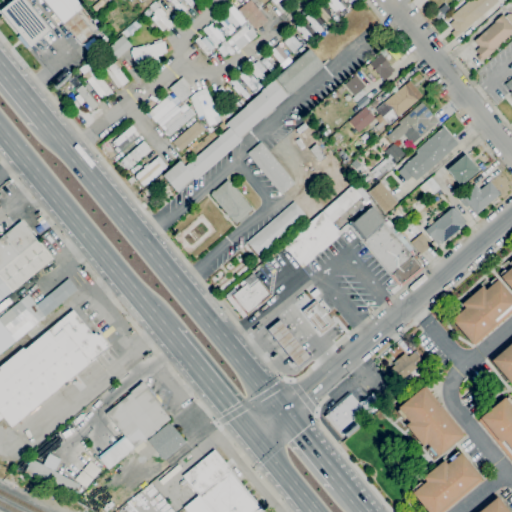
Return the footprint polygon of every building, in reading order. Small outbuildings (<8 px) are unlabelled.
[(30,47),(0,10),(12,0),(26,0),(51,30),(30,47)] [(188,10),(187,11),(188,13),(184,17),(170,1),(171,0),(177,0),(180,3),(181,2),(188,10)] [(255,30),(238,9),(248,0),(250,0),(267,20),(255,30)] [(338,15),(325,1),(326,0),(330,0),(342,12),(338,15)] [(455,37),(451,32),(454,30),(453,27),(450,24),(454,20),(451,16),(469,0),(497,0),(498,1),(455,37)] [(326,22),(314,8),(318,5),(331,19),(326,22)] [(235,28),(223,13),(228,9),(229,10),(232,7),(240,16),(236,20),(239,24),(235,28)] [(80,44),(62,22),(75,11),(76,12),(80,9),(96,29),(93,32),(94,33),(80,44)] [(318,32),(306,18),(310,14),(322,29),(318,32)] [(481,62),(476,57),(479,54),(475,50),(479,47),(474,41),(495,22),(495,21),(502,15),(511,26),(511,32),(494,49),(495,50),(481,62)] [(213,20),(220,35),(226,32),(220,17),(213,20)] [(220,38),(212,22),(202,28),(211,43),(220,38)] [(229,38),(239,49),(255,35),(245,23),(229,38)] [(307,39),(296,27),(300,23),(311,36),(307,39)] [(116,59),(107,48),(123,35),(132,45),(116,59)] [(212,54),(210,51),(206,54),(195,40),(199,37),(201,40),(204,37),(212,47),(213,46),(217,50),(212,54)] [(134,62),(130,50),(164,41),(167,52),(134,62)] [(230,55),(221,44),(225,41),(234,52),(230,55)] [(280,63),(270,51),(274,47),(274,48),(278,45),(288,57),(280,63)] [(290,95),(275,78),(309,48),(324,66),(290,95)] [(384,80),(372,68),(369,70),(366,67),(370,64),(369,63),(380,53),(390,64),(389,64),(394,70),(384,80)] [(259,59),(263,56),(274,68),(271,72),(259,59)] [(118,88),(104,69),(113,62),(128,81),(122,86),(122,85),(118,88)] [(261,80),(249,67),(253,64),(264,77),(261,80)] [(101,98),(86,79),(85,80),(82,77),(83,75),(82,74),(92,66),(113,93),(108,97),(105,94),(101,98)] [(250,88),(240,77),(244,74),(253,84),(250,88)] [(354,95),(344,84),(355,74),(365,86),(354,95)] [(511,76),(501,85),(511,99),(511,76)] [(181,101),(169,87),(182,77),(188,84),(186,87),(191,93),(181,101)] [(245,98),(229,81),(233,78),(248,95),(245,98)] [(176,191),(162,175),(180,159),(185,165),(229,127),(226,123),(246,105),(245,105),(261,91),(260,91),(273,80),(287,96),(274,107),(276,109),(273,111),(272,109),(250,128),(252,129),(250,131),(248,130),(240,137),(242,139),(195,180),(194,179),(192,181),(190,179),(177,191),(176,191)] [(381,132),(375,126),(379,123),(375,118),(379,114),(375,109),(383,102),(384,102),(410,80),(422,95),(396,118),(397,118),(381,132)] [(76,90),(81,85),(98,105),(92,110),(76,90)] [(231,105),(217,89),(221,86),(235,101),(231,105)] [(383,100),(379,95),(388,87),(392,92),(383,100)] [(208,126),(203,114),(198,117),(189,98),(195,93),(206,88),(221,120),(208,126)] [(156,122),(151,117),(152,116),(148,112),(167,96),(170,100),(171,100),(175,105),(156,122)] [(412,143),(404,134),(393,143),(387,135),(400,124),(398,122),(421,102),(438,121),(412,143)] [(169,136),(163,130),(167,127),(164,124),(180,110),(180,109),(185,105),(188,109),(190,108),(195,114),(169,136)] [(355,133),(351,129),(354,127),(348,121),(365,106),(375,118),(372,120),(373,121),(369,125),(368,124),(358,132),(357,131),(355,133)] [(180,151),(172,142),(197,120),(200,124),(201,123),(206,129),(180,151)] [(118,152),(114,149),(116,147),(112,142),(131,126),(139,135),(136,137),(137,138),(130,144),(129,143),(118,152)] [(406,181),(398,171),(403,166),(418,153),(415,150),(443,126),(458,144),(416,180),(412,176),(406,181)] [(336,140),(332,135),(338,131),(342,136),(336,140)] [(133,165),(129,161),(126,164),(122,159),(144,140),(148,145),(147,146),(151,150),(133,165)] [(281,194),(247,153),(261,141),(295,183),(281,194)] [(383,162),(388,167),(402,153),(393,142),(382,151),(388,157),(383,162)] [(320,161),(309,149),(315,144),(326,156),(320,161)] [(460,185),(447,169),(465,154),(479,170),(460,185)] [(143,186),(135,176),(158,156),(167,166),(143,186)] [(378,180),(373,174),(391,159),(396,164),(378,180)] [(240,223),(238,221),(235,223),(229,216),(220,206),(210,194),(212,193),(211,192),(214,190),(215,191),(227,179),(235,188),(236,187),(239,191),(239,192),(253,208),(247,214),(249,216),(240,223)] [(476,214),(461,195),(475,183),(480,189),(490,181),(500,193),(476,214)] [(384,213),(367,192),(380,182),(397,202),(384,213)] [(305,265),(302,263),(300,265),(283,245),(321,211),(322,212),(351,186),(361,196),(331,222),(338,231),(336,233),(339,236),(305,265)] [(258,255),(246,242),(294,201),(306,214),(258,255)] [(400,287),(349,225),(350,224),(349,222),(350,221),(351,223),(372,205),(383,219),(386,217),(392,224),(392,223),(403,235),(402,236),(413,249),(410,252),(423,268),(400,287)] [(397,223),(389,213),(397,206),(405,216),(397,223)] [(437,245),(425,230),(426,229),(422,225),(430,218),(434,222),(451,207),(452,208),(454,207),(460,214),(458,216),(465,224),(441,243),(440,242),(437,245)] [(0,268),(0,237),(2,236),(21,221),(36,239),(0,268)] [(421,254),(403,232),(414,223),(432,244),(423,252),(421,254)] [(0,268),(36,239),(37,239),(54,259),(47,265),(46,263),(12,291),(0,300),(0,268)] [(511,290),(500,276),(501,276),(499,274),(504,269),(506,272),(511,266),(509,262),(511,259),(511,290)] [(0,352),(0,316),(28,294),(36,304),(68,278),(77,290),(0,352)] [(511,311),(474,344),(473,343),(472,343),(451,319),(464,308),(461,304),(481,286),(485,290),(492,284),(490,282),(494,278),(496,280),(497,279),(511,296),(511,311)] [(242,318),(227,299),(246,283),(249,288),(259,280),(267,289),(266,290),(270,296),(247,315),(246,314),(242,318)] [(321,333),(302,311),(316,300),(334,322),(321,333)] [(11,427),(0,413),(0,365),(23,347),(24,349),(72,309),(93,335),(95,333),(97,335),(100,334),(108,343),(105,345),(107,347),(11,427)] [(298,366),(267,329),(279,320),(310,356),(298,366)] [(511,385),(491,360),(492,360),(490,357),(511,337),(511,385)] [(401,381),(390,369),(398,363),(396,360),(405,352),(404,351),(408,347),(411,350),(415,347),(427,361),(416,370),(416,369),(401,381)] [(108,469),(99,458),(125,437),(106,413),(130,393),(129,392),(142,381),(161,404),(160,405),(170,418),(108,469)] [(434,458),(426,448),(429,446),(426,442),(422,445),(405,425),(409,422),(406,418),(403,420),(396,411),(399,409),(398,407),(422,387),(462,436),(438,456),(437,455),(434,458)] [(342,437),(324,417),(351,393),(359,403),(361,401),(362,401),(368,396),(377,406),(342,437)] [(511,461),(478,420),(480,418),(480,417),(504,397),(507,400),(509,398),(511,402),(511,461)] [(164,460),(148,440),(169,422),(186,442),(164,460)] [(258,511),(188,511),(184,507),(198,495),(182,476),(214,450),(230,470),(229,471),(261,510),(258,511)] [(442,511),(427,511),(412,493),(413,492),(411,489),(419,482),(421,484),(426,481),(422,477),(443,460),(446,464),(450,461),(448,458),(457,451),(460,453),(461,452),(481,477),(480,478),(482,480),(442,511)] [(70,497),(24,473),(32,459),(80,484),(78,487),(76,486),(70,497)] [(86,488),(100,470),(89,461),(74,479),(86,488)] [(478,511),(497,497),(509,511),(478,511)]
